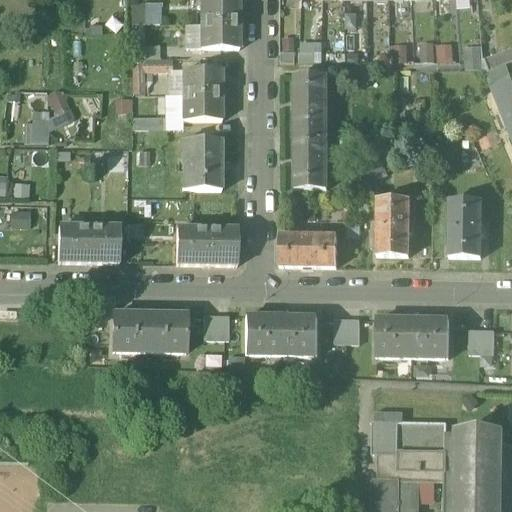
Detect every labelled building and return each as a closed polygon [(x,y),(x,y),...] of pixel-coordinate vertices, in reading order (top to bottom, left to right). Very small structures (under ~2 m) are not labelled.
[(200,3),(200,28),(238,28),(238,3),(200,3)] [(131,8),(131,28),(161,28),(161,8),(131,8)] [(238,53),(238,28),(200,28),(200,53),(238,53)] [(280,42),(280,57),(295,57),(294,42),(280,42)] [(322,48),(299,47),(298,67),(322,68),(322,48)] [(420,48),(421,67),(435,67),(434,47),(420,48)] [(436,49),(437,68),(453,66),(452,48),(436,49)] [(131,64),(159,64),(159,50),(131,50),(131,64)] [(390,50),(390,67),(407,67),(407,50),(390,50)] [(464,51),(465,74),(483,72),(482,50),(464,51)] [(511,51),(484,63),(488,73),(511,63),(511,51)] [(279,68),(295,68),(295,57),(280,57),(279,57),(279,68)] [(131,64),(131,100),(145,100),(145,78),(171,78),(171,64),(159,64),(131,64)] [(182,75),(182,100),(220,100),(220,75),(182,75)] [(294,80),(294,137),(326,137),(326,79),(294,80)] [(511,84),(493,92),(511,138),(511,84)] [(55,120),(48,123),(48,137),(69,128),(73,122),(64,105),(67,103),(64,96),(45,101),(46,110),(50,109),(55,120)] [(220,125),(220,100),(182,100),(182,125),(220,125)] [(115,104),(115,116),(131,116),(131,104),(115,104)] [(23,128),(23,150),(48,149),(48,137),(48,123),(48,116),(31,117),(32,128),(23,128)] [(146,134),(166,134),(166,122),(136,122),(136,134),(146,134)] [(166,148),(166,134),(146,134),(146,148),(166,148)] [(326,194),(326,137),(294,137),(294,194),(326,194)] [(182,195),(220,196),(220,145),(182,145),(182,195)] [(11,188),(10,202),(28,203),(29,189),(11,188)] [(377,261),(408,262),(409,204),(378,204),(377,261)] [(448,262),(481,263),(482,205),(449,205),(448,262)] [(10,216),(10,234),(29,234),(29,216),(10,216)] [(57,268),(118,269),(118,232),(58,231),(57,268)] [(175,270),(236,271),(236,234),(176,233),(175,270)] [(279,271),(336,272),(337,240),(279,239),(279,271)] [(112,356),(184,357),(185,320),(112,318),(112,356)] [(203,345),(215,345),(215,321),(203,321),(203,345)] [(227,321),(215,321),(215,345),(227,345),(227,321)] [(244,359),(316,360),(317,323),(245,321),(244,359)] [(361,324),(347,323),(334,323),(334,355),(347,355),(361,356),(361,324)] [(376,361),(448,362),(448,325),(376,323),(376,361)] [(467,355),(479,356),(479,334),(467,334),(467,355)] [(492,335),(479,334),(479,356),(491,356),(492,335)] [(371,459),(377,459),(377,458),(397,458),(397,455),(445,455),(445,459),(455,459),(456,438),(446,438),(446,427),(402,427),(402,417),(374,416),(374,426),(371,426),(371,459)] [(502,511),(503,439),(480,435),(456,438),(455,459),(454,511),(502,511)] [(511,511),(511,454),(504,453),(502,511),(511,511)] [(454,511),(455,459),(445,459),(445,455),(397,455),(397,458),(377,458),(377,459),(377,484),(371,484),(370,511),(454,511)]
